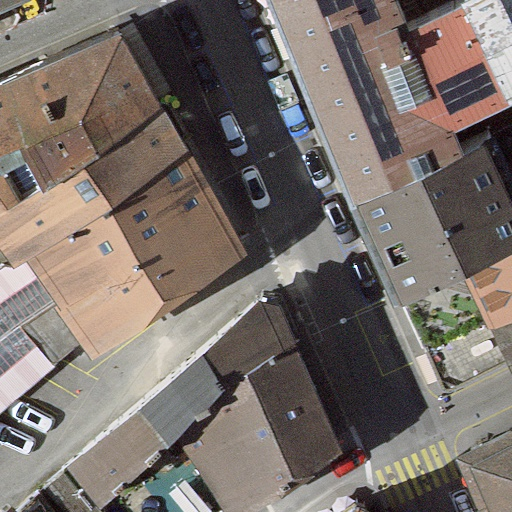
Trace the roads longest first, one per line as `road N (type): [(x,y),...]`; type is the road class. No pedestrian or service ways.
road 1 (tertiary): [(227,0),(413,449)]
road 2 (residential): [(292,511),(350,475),(413,449)]
